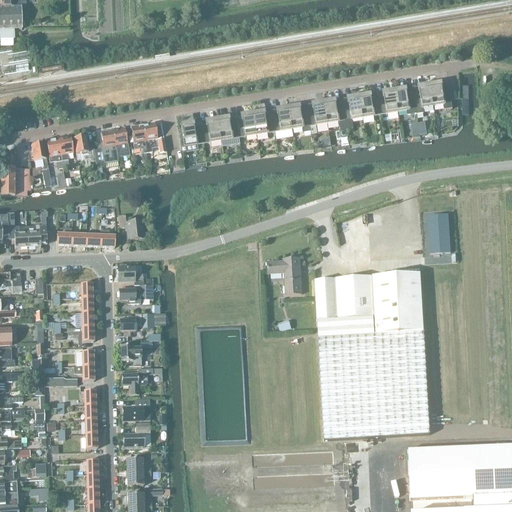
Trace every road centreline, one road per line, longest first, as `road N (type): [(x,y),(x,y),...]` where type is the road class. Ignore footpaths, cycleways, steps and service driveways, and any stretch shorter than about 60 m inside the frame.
road 1 (unclassified): [(0,139),(445,65)]
road 2 (unclassified): [(511,164),(388,185),(222,239)]
road 3 (residential): [(111,511),(99,263)]
road 4 (residential): [(222,239),(99,263)]
